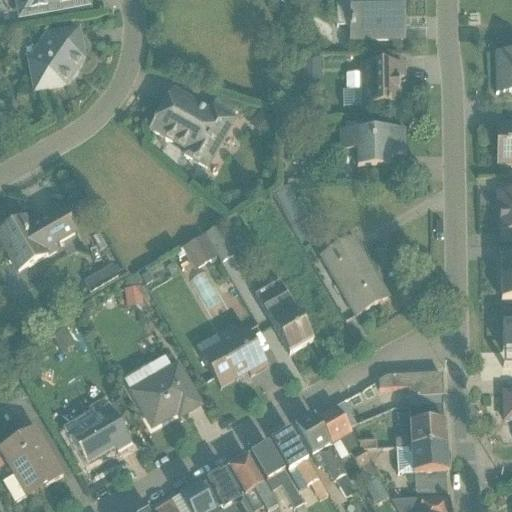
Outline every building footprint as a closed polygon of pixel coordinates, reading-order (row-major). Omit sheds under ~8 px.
[(11,0),(15,21),(87,9),(85,0),(11,0)] [(338,0),(340,38),(398,37),(397,0),(338,0)] [(64,90),(81,61),(75,26),(42,35),(24,64),(27,95),(64,90)] [(490,94),(511,93),(511,52),(489,53),(490,94)] [(359,112),(400,110),(399,67),(358,68),(359,112)] [(315,68),(313,91),(333,92),(335,70),(315,68)] [(141,138),(203,171),(228,125),(166,92),(141,138)] [(489,169),(511,168),(511,128),(489,129),(489,169)] [(402,170),(401,132),(336,133),(336,171),(402,170)] [(491,238),(511,236),(511,193),(489,194),(491,238)] [(50,250),(73,238),(52,199),(0,226),(0,255),(11,276),(52,254),(50,250)] [(352,322),(386,301),(348,237),(314,258),(352,322)] [(494,300),(511,300),(511,257),(494,257),(494,300)] [(126,268),(96,285),(105,299),(134,282),(126,268)] [(283,359),(307,344),(279,298),(255,313),(283,359)] [(511,328),(498,329),(499,356),(511,355),(511,328)] [(217,394),(263,370),(244,333),(198,357),(217,394)] [(82,336),(68,339),(71,357),(86,354),(82,336)] [(148,438),(198,410),(174,366),(123,394),(148,438)] [(375,401),(438,400),(438,379),(375,381),(375,401)] [(511,426),(511,392),(498,392),(498,427),(511,426)] [(83,472),(127,448),(103,406),(60,430),(83,472)] [(329,448),(347,438),(328,407),(311,418),(329,448)] [(308,461),(324,451),(303,420),(287,431),(308,461)] [(405,450),(441,449),(440,424),(404,425),(405,450)] [(0,469),(19,502),(59,480),(29,429),(0,445),(0,469)] [(283,474),(301,463),(282,433),(264,444),(283,474)] [(261,485),(277,475),(260,446),(244,456),(261,485)] [(405,450),(406,478),(442,476),(441,449),(405,450)] [(239,498),(257,488),(240,458),(222,468),(239,498)] [(380,493),(390,490),(384,470),(374,473),(380,493)] [(215,511),(218,511),(236,502),(218,471),(198,483),(215,511)] [(407,500),(443,499),(442,476),(406,478),(407,500)] [(179,511),(205,511),(191,487),(172,497),(179,511)] [(170,511),(165,503),(148,511),(170,511)] [(408,511),(445,511),(445,503),(408,505),(408,511)]
